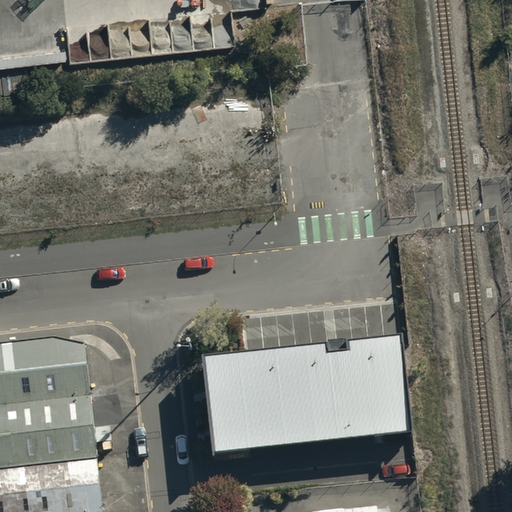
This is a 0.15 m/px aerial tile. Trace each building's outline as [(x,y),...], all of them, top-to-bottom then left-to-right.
[(54,334),(0,341),(0,344),(9,403),(90,394),(85,343),(54,334)] [(0,403),(9,403),(0,344),(0,403)] [(408,351),(211,371),(222,471),(418,451),(408,351)] [(90,394),(9,403),(17,462),(99,456),(90,394)] [(9,403),(0,403),(0,464),(17,462),(9,403)] [(0,464),(0,511),(99,511),(104,511),(99,456),(17,462),(0,464)]
